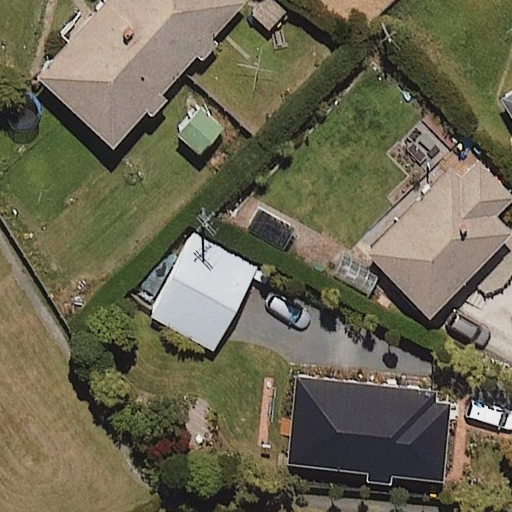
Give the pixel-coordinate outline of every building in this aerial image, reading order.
[(100,0),(33,73),(111,144),(242,0),(100,0)] [(511,91),(501,98),(511,116),(511,91)] [(198,108),(177,134),(200,153),(221,128),(198,108)] [(451,166),(364,251),(427,316),(511,233),(511,231),(497,217),(511,202),(511,193),(478,159),(460,176),(451,166)] [(193,231),(149,314),(212,347),(256,264),(193,231)] [(437,388),(295,375),(286,463),(365,470),(363,481),(390,484),(391,472),(441,477),(448,401),(436,400),(437,388)]
